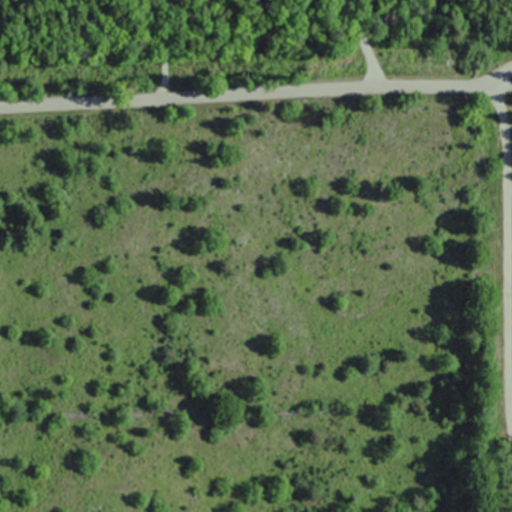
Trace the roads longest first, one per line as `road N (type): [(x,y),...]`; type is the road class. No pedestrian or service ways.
road 1 (residential): [(0,106),(457,88),(511,70)]
road 2 (residential): [(511,429),(506,150),(503,111),(489,78)]
